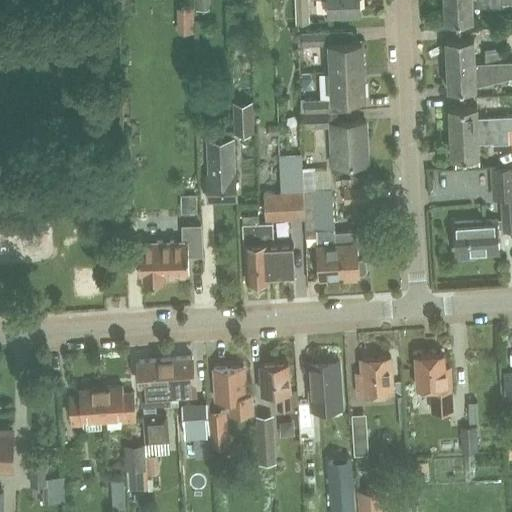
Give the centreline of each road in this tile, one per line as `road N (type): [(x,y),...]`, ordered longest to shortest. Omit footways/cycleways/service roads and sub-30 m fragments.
road 1 (unclassified): [(0,338),(418,310)]
road 2 (unclassified): [(418,310),(406,0)]
